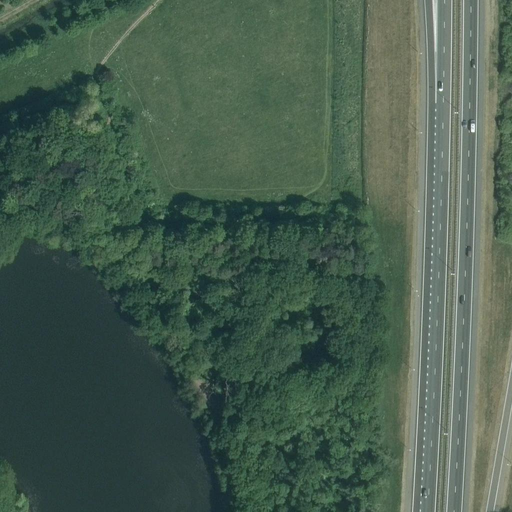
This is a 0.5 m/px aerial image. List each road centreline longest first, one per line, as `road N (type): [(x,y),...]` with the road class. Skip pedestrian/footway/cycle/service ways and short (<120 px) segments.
road 1 (motorway): [(454,511),(470,0)]
road 2 (motorway): [(442,94),(427,511)]
